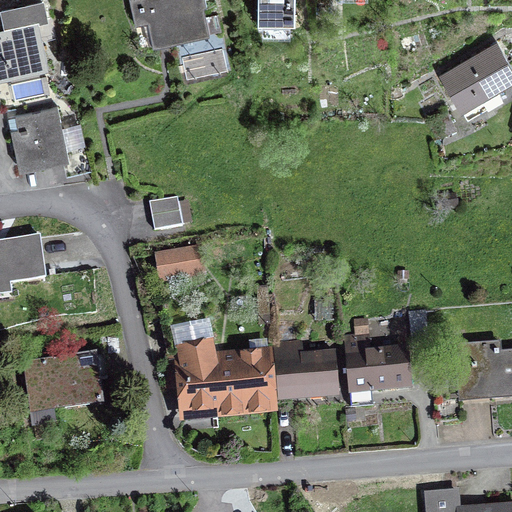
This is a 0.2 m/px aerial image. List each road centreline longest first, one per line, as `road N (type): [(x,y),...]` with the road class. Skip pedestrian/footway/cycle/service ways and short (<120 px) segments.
road 1 (residential): [(0,206),(67,208),(109,242),(170,478)]
road 2 (residential): [(170,478),(511,454)]
road 3 (residential): [(0,492),(170,478)]
